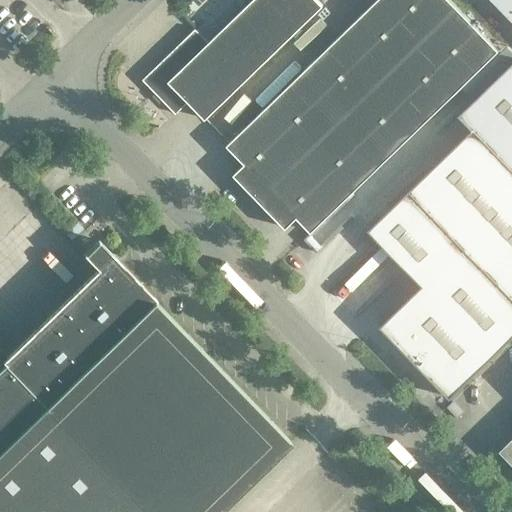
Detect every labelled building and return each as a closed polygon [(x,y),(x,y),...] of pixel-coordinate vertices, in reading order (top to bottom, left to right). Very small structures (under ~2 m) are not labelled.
[(205,119),(323,5),(317,0),(251,0),(208,42),(195,28),(142,80),(175,114),(188,102),(205,119)] [(258,199),(456,7),(449,0),(376,0),(227,145),(245,163),(233,174),(258,199)] [(511,0),(492,0),(511,20),(511,0)] [(456,7),(258,199),(285,228),(297,217),(311,232),(498,50),(456,7)] [(450,396),(511,335),(511,61),(460,112),(474,127),(369,229),(423,284),(381,325),(450,396)] [(3,363),(3,362),(0,364),(0,511),(216,511),(290,441),(112,257),(113,256),(98,240),(84,254),(99,270),(3,363)] [(356,291),(363,298),(397,265),(391,258),(356,291)]
